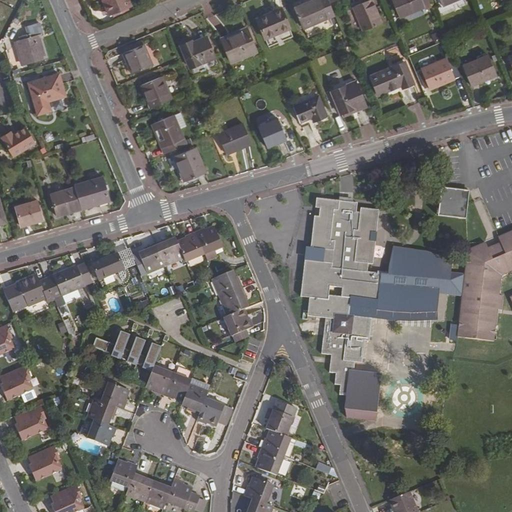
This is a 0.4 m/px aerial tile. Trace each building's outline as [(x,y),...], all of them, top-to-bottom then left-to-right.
[(128,6),(125,0),(100,0),(107,15),(128,6)] [(325,0),(313,0),(293,9),(301,29),(332,16),(327,4),(325,0)] [(374,14),(368,0),(364,2),(370,16),(374,14)] [(422,8),(423,10),(429,8),(425,0),(388,0),(397,18),(422,8)] [(360,32),(378,25),(374,14),(370,16),(364,2),(350,8),(360,32)] [(270,15),(255,21),(262,39),(287,28),(279,9),(269,13),(270,15)] [(29,37),(15,41),(23,66),(46,59),(44,49),(45,48),(43,41),(41,41),(39,34),(43,33),(40,23),(25,27),(29,37)] [(254,53),(244,29),(235,33),(237,36),(220,43),(228,63),(254,53)] [(235,33),(219,40),(220,43),(237,36),(235,33)] [(189,41),(178,46),(187,68),(213,58),(204,37),(190,43),(189,41)] [(150,66),(141,45),(120,53),(129,74),(150,66)] [(494,75),(486,55),(460,66),(468,86),(494,75)] [(458,77),(450,57),(419,69),(420,71),(416,73),(423,88),(426,87),(427,90),(458,77)] [(511,82),(511,60),(503,64),(511,82)] [(411,84),(402,63),(367,77),(376,98),(411,84)] [(40,83),(29,86),(38,114),(50,111),(48,101),(66,96),(59,74),(39,80),(40,83)] [(168,100),(158,77),(139,85),(148,108),(168,100)] [(362,105),(353,83),(329,93),(338,115),(362,105)] [(316,97),(291,107),(297,123),(309,118),(311,123),(325,118),(316,97)] [(170,116),(150,125),(163,154),(183,146),(170,116)] [(297,123),(299,128),(311,123),(309,118),(297,123)] [(284,139),(276,119),(256,127),(264,148),(284,139)] [(249,144),(241,124),(216,135),(223,154),(249,144)] [(10,131),(1,137),(13,157),(35,143),(25,127),(12,134),(10,131)] [(202,173),(191,148),(171,157),(182,181),(202,173)] [(102,176),(74,185),(75,187),(81,209),(110,201),(102,176)] [(81,209),(75,187),(49,194),(56,217),(81,209)] [(469,191),(441,187),(438,215),(466,218),(469,191)] [(389,266),(388,275),(381,274),(367,272),(368,264),(373,264),(375,242),(371,241),(372,232),(376,233),(379,210),(360,208),(360,212),(356,212),(357,203),(316,199),(315,208),(319,209),(318,217),(314,216),(310,248),(320,249),(324,250),(322,262),(304,260),(300,297),(309,298),(307,316),(325,318),(321,354),(331,355),(329,373),(335,373),(334,385),(340,386),(339,395),(345,395),(344,410),(347,418),(375,421),(381,374),(354,371),(355,362),(362,363),(364,341),(369,341),(371,319),(349,316),(351,298),(378,301),(376,311),(396,313),(414,313),(436,312),(439,293),(463,296),(465,274),(450,273),(451,260),(431,253),(423,251),(394,247),(389,266)] [(37,200),(15,207),(21,227),(43,220),(37,200)] [(204,254),(222,247),(214,227),(204,231),(203,228),(195,232),(204,254)] [(186,262),(204,254),(195,232),(185,236),(186,238),(177,242),(184,258),(186,262)] [(486,244),(468,251),(465,274),(463,296),(458,338),(494,342),(497,310),(501,310),(503,295),(499,294),(501,277),(511,272),(511,234),(498,239),(503,251),(490,255),(486,244)] [(165,266),(184,258),(177,242),(176,238),(169,240),(167,241),(166,239),(156,243),(165,266)] [(147,274),(165,266),(156,243),(147,247),(148,249),(145,250),(138,254),(147,274)] [(128,248),(116,253),(124,270),(135,264),(128,248)] [(99,281),(124,270),(116,253),(92,264),(99,281)] [(80,297),(77,289),(84,286),(92,282),(84,262),(76,266),(46,279),(57,307),(80,297)] [(220,298),(242,288),(238,279),(236,280),(235,277),(232,271),(214,278),(212,279),(220,298)] [(18,284),(3,291),(12,312),(27,305),(28,307),(46,299),(47,303),(55,300),(46,279),(39,282),(36,274),(17,282),(18,284)] [(17,282),(2,289),(3,291),(18,284),(17,282)] [(227,316),(248,308),(245,301),(244,298),(246,298),(242,288),(220,298),(227,316)] [(27,305),(12,312),(13,314),(28,307),(27,305)] [(231,336),(253,327),(250,317),(247,319),(243,310),(227,316),(224,318),(231,336)] [(61,337),(73,334),(70,320),(58,322),(61,337)] [(6,325),(0,327),(0,354),(13,349),(9,339),(11,338),(6,325)] [(92,347),(152,369),(153,366),(161,346),(151,343),(146,357),(140,354),(145,341),(136,337),(130,351),(124,348),(129,335),(120,331),(115,345),(96,337),(92,347)] [(240,359),(252,363),(254,359),(242,354),(240,359)] [(25,365),(1,376),(4,383),(0,385),(0,386),(6,401),(20,395),(32,389),(28,380),(31,378),(25,365)] [(154,392),(164,396),(172,373),(153,366),(152,369),(147,384),(146,387),(155,390),(154,392)] [(174,397),(183,400),(189,385),(191,380),(172,373),(164,396),(173,400),(174,397)] [(209,386),(193,379),(190,385),(207,391),(209,386)] [(128,401),(126,400),(129,390),(108,382),(101,401),(117,407),(124,410),(128,401)] [(189,411),(199,415),(205,398),(208,392),(190,385),(189,385),(183,400),(181,405),(190,409),(189,411)] [(32,389),(20,395),(23,402),(36,397),(32,389)] [(207,422),(216,426),(218,423),(223,407),(224,406),(205,398),(199,415),(197,421),(206,425),(207,422)] [(111,416),(114,417),(117,407),(101,401),(95,399),(87,418),(94,420),(108,425),(111,419),(111,416)] [(269,420),(266,429),(270,431),(286,437),(296,409),(276,401),(273,410),(271,409),(267,419),(269,420)] [(40,405),(16,416),(19,423),(14,425),(21,441),(47,429),(43,420),(46,418),(40,405)] [(231,410),(223,407),(218,423),(226,426),(231,410)] [(111,437),(113,438),(117,429),(108,425),(94,420),(87,439),(108,447),(111,437)] [(261,449),(283,457),(290,438),(286,437),(270,431),(267,440),(264,439),(261,449)] [(296,440),(290,438),(283,457),(289,459),(296,440)] [(53,446),(29,457),(32,464),(28,466),(35,481),(61,470),(57,460),(59,459),(53,446)] [(256,468),(276,476),(283,457),(261,449),(258,458),(259,459),(256,468)] [(128,488),(135,472),(137,465),(128,462),(127,464),(118,460),(116,466),(110,481),(128,488)] [(318,462),(315,468),(329,474),(332,468),(318,462)] [(62,471),(53,474),(56,482),(65,479),(62,471)] [(126,495),(145,502),(152,481),(143,478),(144,475),(135,472),(126,495)] [(250,498),(266,504),(273,485),(253,478),(249,487),(247,486),(244,496),(250,498)] [(166,502),(184,509),(191,492),(192,489),(183,486),(184,483),(174,480),(172,486),(166,502)] [(145,502),(163,509),(166,502),(172,486),(162,482),(161,485),(159,484),(152,481),(145,502)] [(76,485),(52,496),(55,503),(50,505),(53,511),(75,511),(83,509),(79,499),(82,498),(76,485)] [(185,510),(190,511),(194,511),(195,510),(199,499),(200,496),(191,492),(185,509),(185,510)] [(417,511),(409,492),(389,501),(393,511),(417,511)] [(247,511),(270,511),(273,507),(266,504),(250,498),(246,508),(249,508),(248,511),(247,511)] [(202,511),(206,502),(199,499),(195,510),(201,511),(202,511)]
